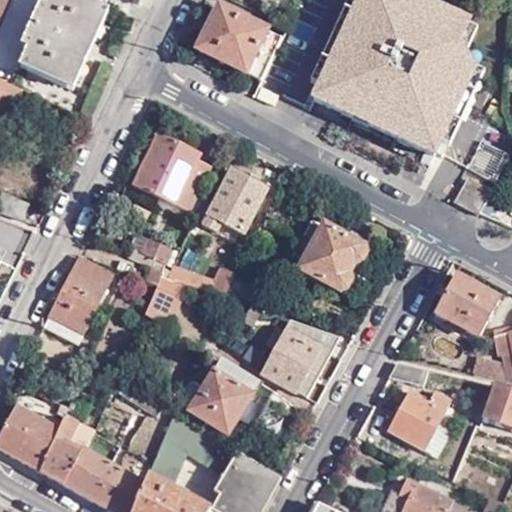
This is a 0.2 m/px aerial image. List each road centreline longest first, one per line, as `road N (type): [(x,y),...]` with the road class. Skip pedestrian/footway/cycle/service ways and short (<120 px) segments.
road 1 (residential): [(439,229),(137,67)]
road 2 (residential): [(0,377),(137,67)]
road 3 (residential): [(439,229),(281,511)]
